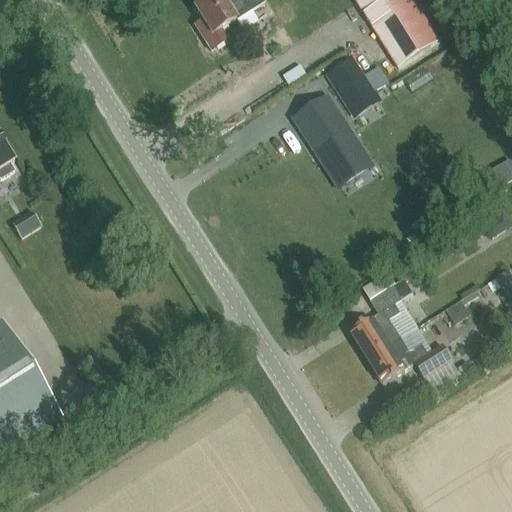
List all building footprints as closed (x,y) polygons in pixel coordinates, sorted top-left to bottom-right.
[(221,31),(248,14),(249,15),(263,6),(259,0),(209,0),(193,10),(201,22),(193,27),(210,54),(228,43),(221,31)] [(397,72),(440,45),(412,0),(360,0),(355,3),(397,72)] [(325,99),(291,121),(329,180),(363,159),(325,99)] [(0,183),(13,175),(9,168),(13,166),(0,144),(0,183)] [(12,225),(21,239),(40,228),(32,213),(12,225)] [(484,223),(492,243),(511,234),(511,229),(506,215),(484,223)] [(360,284),(367,298),(392,286),(385,271),(360,284)] [(511,312),(511,272),(510,274),(481,292),(485,299),(501,289),(511,305),(506,308),(509,314),(511,312)] [(367,363),(400,342),(390,325),(400,318),(395,310),(405,303),(396,289),(370,306),(379,319),(351,337),(367,363)] [(437,322),(447,342),(460,335),(450,316),(437,322)] [(2,327),(0,328),(0,453),(58,418),(2,327)] [(400,342),(367,363),(383,388),(405,375),(415,368),(424,382),(452,364),(443,349),(428,359),(422,349),(410,357),(400,342)] [(98,446),(106,440),(103,435),(94,440),(98,446)]
